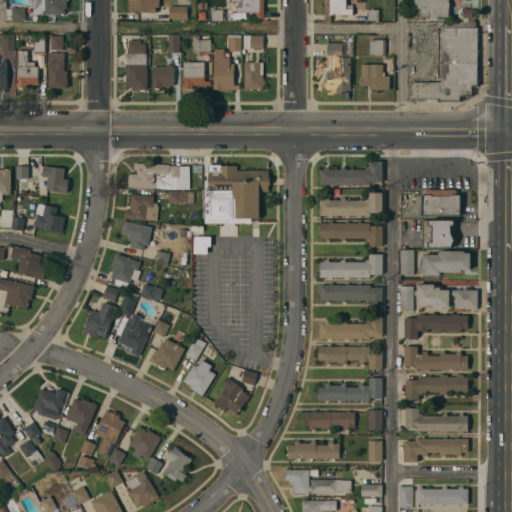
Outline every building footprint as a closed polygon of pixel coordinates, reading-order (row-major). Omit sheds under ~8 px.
[(62,14),(34,14),(34,0),(67,0),(67,8),(64,8),(64,11),(65,11),(65,14),(64,14),(64,15),(62,15),(62,14)] [(158,0),(158,7),(156,7),(156,8),(157,8),(157,11),(155,11),(155,13),(128,13),(128,3),(129,3),(129,0),(158,0)] [(263,0),(263,19),(256,19),(256,13),(236,13),(236,11),(235,11),(235,8),(236,8),(236,6),(239,6),(239,3),(232,3),(232,5),(230,5),(230,0),(263,0)] [(325,5),(324,5),(324,0),(346,0),(346,5),(353,5),(353,16),(331,15),(331,21),(325,21),(325,5)] [(414,8),(414,0),(449,0),(449,3),(450,3),(451,4),(451,6),(451,8),(450,9),(449,9),(449,17),(440,17),(440,16),(438,16),(438,19),(431,19),(431,16),(429,16),(429,17),(420,17),(420,8),(414,8)] [(187,6),(187,19),(169,19),(169,6),(187,6)] [(24,8),(24,13),(25,13),(25,18),(24,18),(24,20),(12,20),(12,8),(24,8)] [(367,10),(371,10),(371,8),(373,8),(373,10),(379,10),(378,21),(367,21),(367,10)] [(463,9),(474,9),(474,19),(475,19),(475,21),(474,21),(474,22),(463,22),(463,9)] [(223,10),(223,21),(212,21),(212,10),(223,10)] [(474,22),(475,22),(475,28),(477,28),(477,86),(471,86),(471,96),(459,96),(459,102),(441,102),(438,102),(412,102),(412,82),(440,82),(440,28),(437,28),(437,35),(424,35),(424,28),(427,28),(427,22),(463,22),(474,22)] [(2,38),(3,38),(3,35),(14,34),(14,51),(2,51),(2,38)] [(33,35),(45,34),(45,41),(45,54),(33,54),(33,35)] [(168,34),(179,34),(179,53),(168,53),(168,34)] [(229,39),(230,39),(230,35),(241,35),(241,51),(229,51),(229,39)] [(51,36),(63,36),(63,50),(50,50),(51,36)] [(253,49),(253,51),(251,51),(251,49),(250,49),(243,49),(244,36),(263,36),(263,49),(253,49)] [(196,53),(195,53),(194,52),(193,52),(192,51),(193,47),(192,43),(193,41),(195,39),(197,39),(200,40),(210,40),(211,53),(199,53),(197,54),(196,53)] [(126,82),(124,82),(124,75),(126,75),(126,54),(128,54),(128,40),(141,40),(141,44),(145,44),(145,53),(147,53),(147,90),(144,90),(144,92),(140,92),(140,90),(132,90),(132,88),(126,88),(126,82)] [(370,40),(385,40),(385,55),(382,55),(382,57),(376,57),(376,55),(370,55),(370,40)] [(342,56),(351,57),(351,42),(342,41),(342,56)] [(350,86),(351,86),(351,90),(335,89),(335,87),(332,87),(332,86),(329,86),(329,82),(328,82),(328,70),(332,70),(332,58),(327,58),(327,43),(342,43),(342,52),(344,52),(344,58),(351,58),(350,86)] [(214,49),(224,49),(224,58),(230,58),(230,64),(234,64),(234,85),(239,85),(239,90),(220,90),(220,91),(216,91),(216,89),(214,89),(214,49)] [(28,51),(27,63),(35,63),(35,67),(38,67),(38,85),(26,85),(26,88),(24,88),(23,89),(20,89),(19,88),(17,88),(17,51),(28,51)] [(64,71),(67,71),(67,78),(68,78),(68,86),(67,86),(67,88),(48,88),(48,53),(64,53),(64,71)] [(245,62),(256,62),(256,61),(258,61),(258,62),(263,62),(263,79),(264,79),(265,81),(265,85),(264,87),(263,87),(263,89),(244,89),(245,62)] [(204,62),(204,82),(210,82),(210,86),(193,86),(193,89),(183,89),(183,62),(204,62)] [(166,67),(166,65),(171,64),(171,67),(174,67),(174,73),(175,73),(175,76),(174,76),(174,86),(162,86),(162,88),(159,88),(159,90),(155,90),(154,89),(152,89),(152,82),(153,82),(152,67),(166,67)] [(370,90),(370,86),(360,86),(360,76),(362,76),(362,64),(383,65),(383,73),(384,73),(384,76),(390,76),(389,90),(370,90)] [(360,185),(360,186),(358,186),(358,185),(348,185),(348,186),(346,186),(346,185),(332,185),(332,186),(329,186),(329,185),(320,185),(320,169),(324,169),(324,167),(329,167),(329,169),(341,169),(341,167),(346,167),(346,169),(365,169),(365,167),(369,167),(369,161),(382,161),(382,183),(370,183),(370,185),(360,185)] [(129,174),(137,174),(137,170),(134,170),(134,163),(170,165),(170,166),(180,166),(180,167),(189,166),(190,189),(176,190),(128,187),(129,174)] [(47,182),(46,182),(46,179),(47,179),(47,178),(42,177),(42,175),(40,175),(40,172),(42,173),(43,165),(49,166),(49,167),(64,169),(63,179),(68,180),(67,193),(46,190),(47,182)] [(206,223),(206,218),(204,218),(205,190),(208,190),(209,172),(208,172),(208,165),(221,165),(221,166),(236,166),(236,171),(268,171),(268,178),(270,178),(270,185),(268,185),(268,192),(260,192),(260,219),(252,219),(252,224),(206,223)] [(16,166),(28,166),(28,178),(25,178),(25,184),(19,184),(19,179),(16,179),(16,166)] [(0,170),(11,170),(11,195),(3,195),(3,201),(0,201),(0,170)] [(456,190),(456,195),(459,195),(459,216),(421,216),(421,195),(425,195),(425,190),(456,190)] [(194,192),(193,204),(168,202),(168,191),(194,192)] [(361,216),(360,217),(358,217),(358,216),(348,216),(348,217),(346,217),(346,216),(332,216),(332,217),(330,217),(330,215),(320,215),(320,200),(326,200),(326,198),(329,198),(329,200),(341,200),(341,198),(346,198),(346,200),(365,200),(365,197),(369,197),(369,193),(383,193),(383,213),(371,213),(371,216),(361,216)] [(154,196),(153,203),(157,203),(156,206),(158,206),(157,221),(124,218),(125,210),(130,210),(130,202),(131,202),(132,194),(154,196)] [(41,228),(41,229),(34,227),(35,225),(33,225),(34,221),(35,221),(36,215),(35,215),(37,204),(57,208),(55,216),(65,218),(62,232),(41,228)] [(12,217),(24,218),(22,231),(11,229),(12,217)] [(151,224),(147,243),(142,242),(142,244),(143,244),(143,247),(141,246),(141,248),(129,245),(130,239),(127,238),(128,234),(120,232),(123,219),(151,224)] [(329,221),(329,220),(331,220),(331,221),(344,221),(344,220),(347,220),(347,221),(357,221),(357,220),(360,220),(360,221),(369,221),(369,223),(381,223),(381,244),(368,244),(368,238),(365,238),(365,236),(344,236),(344,238),(340,238),(340,236),(328,236),(328,238),(324,238),(324,236),(319,236),(319,221),(329,221)] [(422,221),(454,221),(454,225),(452,225),(452,227),(454,227),(454,237),(453,240),(454,241),(451,248),(422,248),(422,221)] [(193,234),(210,234),(209,244),(206,244),(206,252),(193,251),(193,234)] [(0,245),(2,245),(7,242),(26,246),(25,250),(40,253),(37,263),(45,265),(44,269),(46,270),(45,273),(43,274),(42,278),(34,276),(34,275),(15,271),(18,257),(9,255),(10,252),(9,251),(10,248),(11,246),(6,245),(3,247),(3,257),(0,257),(0,245)] [(399,247),(413,247),(413,273),(399,272),(399,247)] [(156,248),(168,251),(166,263),(153,260),(156,248)] [(464,251),(464,253),(470,253),(470,270),(462,270),(462,273),(440,273),(440,276),(423,276),(423,269),(421,269),(421,266),(423,266),(423,255),(438,255),(438,253),(441,253),(441,251),(464,251)] [(139,260),(136,268),(139,269),(136,279),(130,277),(129,279),(128,279),(126,287),(108,281),(112,268),(110,267),(115,252),(139,260)] [(323,259),(323,257),(328,257),(328,259),(340,260),(340,258),(344,258),(344,259),(364,260),(364,257),(368,257),(368,252),(381,252),(381,272),(369,272),(369,275),(359,275),(359,276),(355,276),(355,275),(347,275),(347,277),(344,277),(344,275),(331,275),(331,276),(328,276),(328,275),(319,275),(319,259),(323,259)] [(0,276),(33,284),(30,297),(27,297),(27,301),(28,301),(27,304),(26,304),(25,306),(3,302),(6,289),(0,288),(0,276)] [(329,283),(329,282),(331,282),(345,283),(345,281),(349,281),(349,283),(357,283),(357,281),(359,281),(359,283),(369,283),(369,285),(381,285),(381,306),(369,306),(369,298),(344,298),(344,300),(339,300),(339,298),(328,298),(328,300),(323,300),(323,298),(319,298),(319,283),(329,283)] [(152,284),(153,283),(155,283),(155,285),(161,286),(158,298),(139,293),(142,282),(152,284)] [(453,306),(453,293),(448,293),(448,305),(443,305),(443,307),(432,307),(432,303),(416,303),(416,293),(414,293),(414,288),(415,288),(415,282),(433,282),(433,285),(439,285),(439,288),(461,288),(461,286),(465,286),(465,288),(476,288),(476,308),(472,308),(472,306),(453,306)] [(106,283),(117,287),(113,298),(102,294),(106,283)] [(399,284),(412,284),(412,308),(399,308),(399,284)] [(126,288),(137,292),(129,314),(118,310),(126,288)] [(87,331),(88,331),(83,329),(91,308),(97,310),(96,312),(98,312),(102,300),(116,305),(111,318),(110,318),(103,335),(98,332),(97,335),(87,331)] [(128,316),(130,317),(132,311),(135,313),(136,310),(141,312),(139,317),(140,317),(141,315),(142,315),(143,315),(144,316),(144,317),(143,319),(150,322),(149,325),(150,326),(138,355),(130,351),(132,347),(124,343),(125,343),(117,339),(128,316)] [(403,316),(415,316),(415,313),(421,313),(421,312),(423,312),(423,313),(442,313),(442,312),(445,312),(445,313),(455,313),(455,312),(457,312),(457,313),(467,313),(467,327),(460,327),(460,330),(455,330),(455,328),(444,328),(444,330),(439,330),(439,327),(426,327),(426,330),(422,330),(422,328),(416,328),(416,336),(403,336),(403,316)] [(319,321),(323,321),(323,320),(330,319),(330,322),(339,322),(339,319),(345,319),(345,322),(364,322),(364,319),(368,319),(368,314),(381,314),(381,334),(369,334),(369,337),(359,337),(359,338),(356,338),(356,337),(347,337),(347,338),(345,338),(345,337),(331,337),(331,339),(329,339),(329,337),(319,337),(319,321)] [(158,318),(168,323),(163,335),(152,330),(158,318)] [(197,330),(201,332),(199,338),(205,341),(195,358),(185,352),(197,330)] [(173,368),(166,364),(165,366),(162,368),(158,366),(157,362),(157,361),(152,359),(153,357),(161,340),(163,340),(164,337),(184,347),(173,368)] [(317,344),(327,344),(327,343),(330,343),(330,344),(340,344),(340,343),(342,343),(342,345),(361,345),(361,343),(364,343),(364,345),(369,345),(369,347),(381,347),(381,367),(368,367),(368,360),(363,360),(363,362),(358,362),(358,358),(345,358),(345,362),(340,362),(340,360),(329,360),(329,362),(324,362),(324,358),(317,358),(317,344)] [(403,344),(416,344),(416,352),(421,352),(421,350),(427,350),(427,354),(439,354),(439,350),(444,350),(444,352),(455,352),(455,350),(460,350),(460,354),(466,354),(466,367),(416,367),(416,364),(403,365),(403,344)] [(190,386),(191,384),(182,379),(192,363),(194,364),(195,363),(197,364),(201,358),(210,364),(208,368),(215,373),(202,394),(190,386)] [(241,379),(244,368),(256,371),(253,383),(241,379)] [(405,377),(417,377),(417,375),(427,375),(427,374),(429,374),(429,375),(438,375),(438,373),(446,373),(446,375),(455,375),(455,372),(463,372),(463,375),(467,375),(467,390),(462,390),(462,393),(459,393),(459,390),(446,390),(446,392),(442,392),(442,390),(420,390),(420,397),(405,397),(405,377)] [(226,375),(242,387),(241,389),(249,395),(245,400),(245,399),(236,412),(227,405),(224,409),(213,401),(217,396),(217,397),(225,386),(221,382),(226,375)] [(381,396),(369,396),(369,399),(364,399),(364,400),(361,400),(361,398),(342,398),(342,400),(339,400),(339,398),(329,399),(329,400),(327,400),(327,399),(318,399),(318,385),(324,385),(324,381),(329,381),(329,383),(340,383),(340,381),(350,381),(350,385),(358,385),(357,381),(363,381),(363,383),(368,383),(367,376),(381,376),(381,396)] [(55,418),(41,414),(42,412),(39,411),(40,410),(33,408),(40,387),(47,389),(47,388),(55,391),(57,387),(64,389),(55,418)] [(83,434),(73,429),(76,421),(65,416),(73,396),(80,399),(81,397),(96,403),(83,434)] [(405,406),(418,406),(418,411),(422,411),(422,414),(442,414),(442,411),(446,411),(446,413),(458,414),(458,411),(462,411),(462,413),(467,413),(467,429),(417,429),(417,427),(405,426),(405,406)] [(96,450),(103,436),(94,432),(96,427),(105,408),(110,411),(110,410),(119,414),(118,417),(124,420),(106,455),(96,450)] [(302,410),(312,410),(312,409),(315,409),(315,410),(324,410),(324,408),(327,408),(327,410),(346,410),(346,408),(348,408),(348,410),(353,410),(353,425),(348,425),(348,428),(342,428),(342,424),(337,424),(337,428),(325,427),(325,426),(314,426),(314,428),(309,428),(309,424),(302,424),(302,410)] [(368,408),(381,408),(381,428),(368,428),(368,408)] [(0,450),(0,415),(2,414),(13,430),(9,433),(14,439),(6,445),(7,446),(11,444),(13,448),(3,455),(0,450)] [(39,431),(29,437),(22,426),(32,420),(39,431)] [(56,425),(67,428),(63,441),(52,437),(56,425)] [(139,425),(147,430),(148,428),(160,435),(148,457),(140,453),(138,456),(132,453),(135,446),(132,444),(132,445),(128,443),(139,425)] [(403,439),(415,439),(415,437),(421,437),(421,435),(423,435),(423,436),(442,436),(442,435),(445,435),(445,436),(455,436),(455,435),(457,435),(457,437),(468,436),(468,450),(460,450),(460,454),(455,454),(455,452),(444,452),(444,454),(439,454),(439,450),(427,450),(427,452),(426,453),(426,454),(422,454),(422,452),(416,452),(417,460),(403,460),(403,439)] [(28,437),(36,448),(26,455),(18,444),(28,437)] [(84,438),(95,443),(90,454),(79,449),(84,438)] [(367,438),(381,439),(381,459),(367,459),(367,438)] [(287,443),(294,443),(294,439),(299,439),(299,441),(310,441),(310,439),(315,439),(315,443),(327,443),(327,439),(333,439),(333,441),(338,441),(338,457),(334,457),(334,459),(331,459),(331,456),(312,456),(312,459),(309,459),(309,456),(300,456),(300,459),(297,459),(297,457),(287,457),(287,443)] [(174,444),(179,448),(178,449),(191,458),(181,470),(186,474),(181,480),(176,476),(173,479),(162,470),(170,459),(166,456),(174,444)] [(114,446),(124,451),(118,463),(108,458),(114,446)] [(58,467),(50,468),(44,457),(46,452),(47,452),(48,449),(52,450),(60,461),(58,467)] [(77,463),(80,454),(93,459),(90,468),(77,463)] [(151,455),(161,461),(155,472),(145,465),(151,455)] [(0,476),(0,458),(1,458),(14,475),(4,482),(0,476)] [(105,474),(115,468),(122,480),(112,485),(105,474)] [(308,468),(308,484),(309,484),(309,477),(342,477),(342,491),(310,491),(310,490),(308,490),(292,491),(292,483),(288,483),(288,478),(284,478),(284,468),(308,468)] [(158,495),(144,504),(143,502),(137,506),(127,490),(128,488),(130,486),(125,479),(142,469),(158,495)] [(380,482),(380,494),(360,494),(360,482),(380,482)] [(398,484),(411,484),(411,505),(398,506),(398,484)] [(416,485),(421,484),(422,487),(441,487),(441,484),(446,484),(446,487),(457,487),(457,484),(462,484),(462,487),(466,487),(467,502),(458,502),(458,504),(454,504),(454,502),(442,502),(442,504),(438,504),(438,502),(429,502),(429,504),(426,504),(426,502),(416,502),(416,485)] [(72,490),(83,485),(89,497),(79,502),(72,490)] [(96,511),(94,507),(93,508),(92,505),(93,504),(90,499),(110,488),(123,511),(96,511)] [(39,500),(49,494),(56,505),(46,511),(39,500)] [(301,511),(301,499),(325,499),(325,507),(330,507),(330,511),(301,511)]
